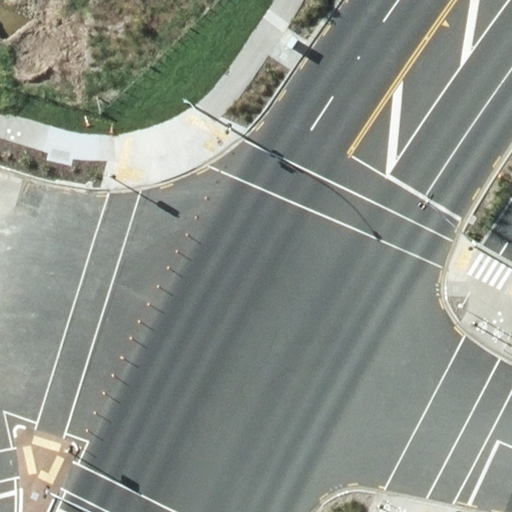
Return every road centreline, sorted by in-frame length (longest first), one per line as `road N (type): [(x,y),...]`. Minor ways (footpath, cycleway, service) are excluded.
road 1 (secondary): [(191,358),(316,129),(402,0)]
road 2 (secondary): [(511,66),(418,192),(304,390)]
road 3 (residential): [(304,390),(511,448)]
road 4 (residential): [(0,305),(191,358)]
road 5 (secondary): [(124,511),(191,358)]
road 6 (secondary): [(304,390),(244,511)]
